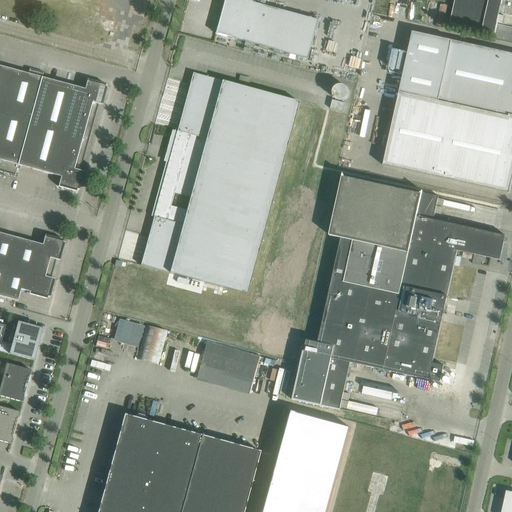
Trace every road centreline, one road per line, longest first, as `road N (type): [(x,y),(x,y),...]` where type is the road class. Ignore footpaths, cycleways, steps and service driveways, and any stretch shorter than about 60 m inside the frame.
road 1 (unclassified): [(170,0),(29,511)]
road 2 (unknown): [(511,212),(386,175),(368,160),(400,38),(422,30),(511,48)]
road 3 (unclassified): [(473,511),(511,339)]
